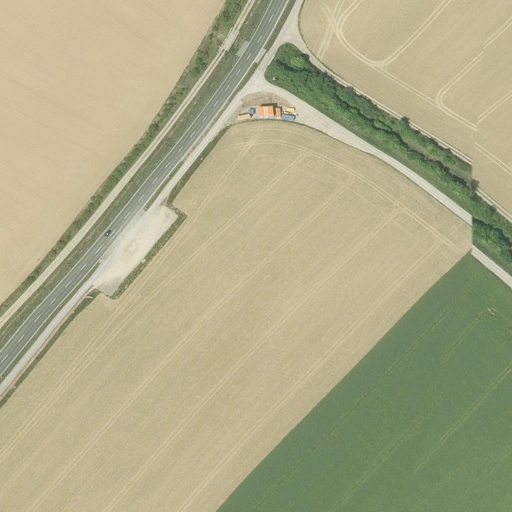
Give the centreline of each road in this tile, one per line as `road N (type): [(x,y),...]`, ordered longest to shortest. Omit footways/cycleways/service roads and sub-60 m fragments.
road 1 (track): [(0,437),(65,366),(214,159),(302,0)]
road 2 (secondary): [(0,415),(156,220),(282,0)]
road 3 (track): [(0,380),(125,218),(255,0)]
road 4 (track): [(247,105),(511,336)]
road 5 (track): [(511,267),(317,88),(285,37)]
